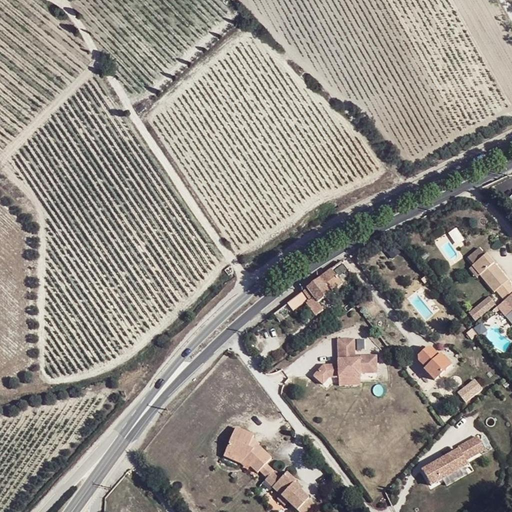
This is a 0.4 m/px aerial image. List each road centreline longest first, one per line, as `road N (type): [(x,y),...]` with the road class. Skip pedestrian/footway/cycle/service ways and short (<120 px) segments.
road 1 (track): [(0,161),(39,210),(41,367),(51,381),(110,366),(230,256)]
road 2 (tertiary): [(148,406),(264,300),(333,252),(511,162)]
road 3 (residential): [(253,289),(57,0)]
road 4 (tertiary): [(511,139),(341,227),(253,289)]
road 5 (tertiary): [(253,289),(188,350),(148,406)]
road 6 (residential): [(148,406),(42,511)]
road 7 (track): [(100,60),(0,159)]
